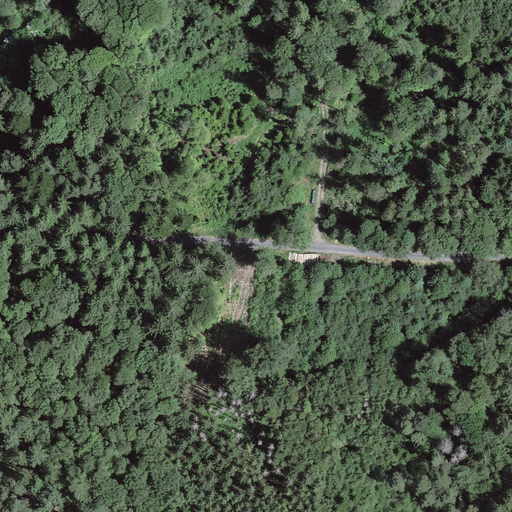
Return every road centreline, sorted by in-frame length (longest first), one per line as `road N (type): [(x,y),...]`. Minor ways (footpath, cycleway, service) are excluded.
road 1 (track): [(511,253),(396,255),(0,231)]
road 2 (track): [(262,0),(313,54),(327,126),(316,247)]
